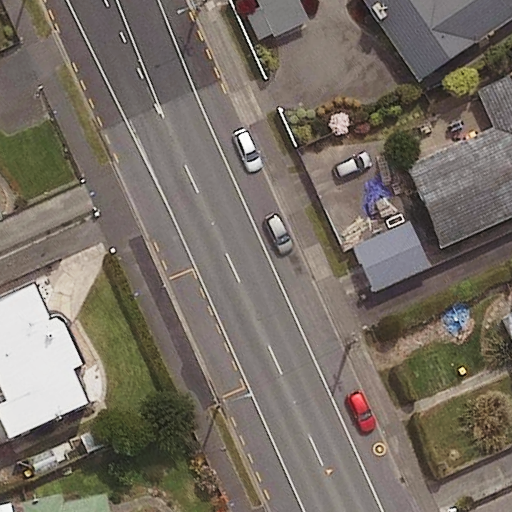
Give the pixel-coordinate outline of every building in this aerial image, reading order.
[(306,25),(295,0),(239,0),(257,44),(306,25)] [(511,20),(511,0),(362,0),(418,84),(511,20)] [(511,219),(511,81),(475,98),(480,109),(397,146),(443,250),(511,219)] [(428,271),(409,225),(355,248),(374,293),(428,271)] [(0,404),(0,425),(8,444),(85,410),(69,374),(79,370),(57,321),(47,325),(31,290),(0,303),(0,399),(2,404),(0,404)] [(511,318),(503,322),(511,344),(511,318)] [(107,511),(104,498),(41,511),(107,511)]
